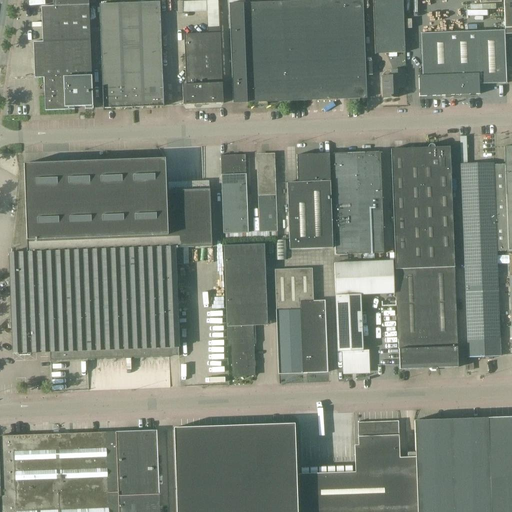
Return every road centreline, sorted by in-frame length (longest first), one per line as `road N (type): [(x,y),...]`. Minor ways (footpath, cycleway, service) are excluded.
road 1 (unclassified): [(0,138),(511,120)]
road 2 (unclassified): [(511,392),(0,410)]
road 3 (unknown): [(169,132),(164,6)]
